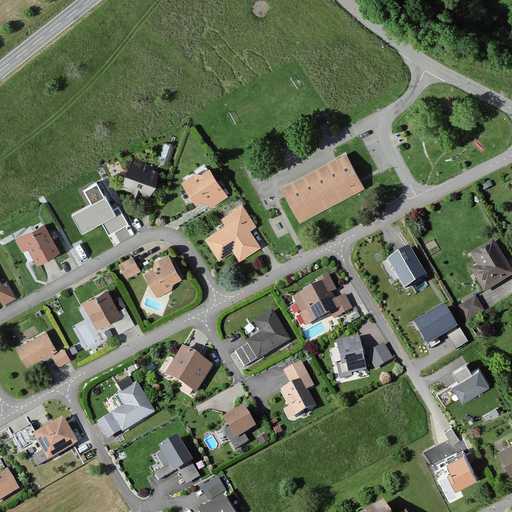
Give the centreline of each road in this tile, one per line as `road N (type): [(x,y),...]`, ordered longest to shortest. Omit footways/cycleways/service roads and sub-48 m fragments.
road 1 (residential): [(222,299),(181,235),(159,231),(0,316)]
road 2 (residential): [(201,311),(10,414)]
road 3 (residential): [(405,206),(222,299)]
